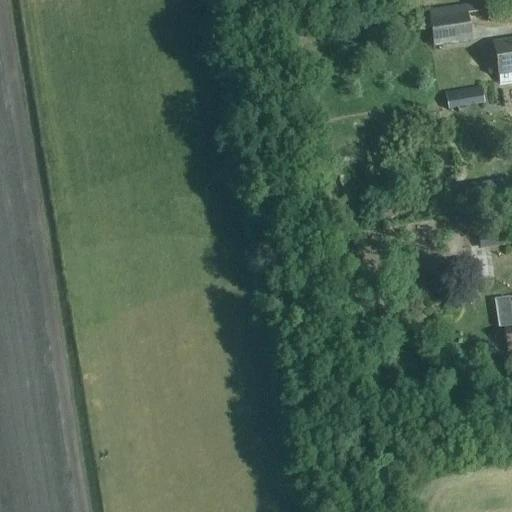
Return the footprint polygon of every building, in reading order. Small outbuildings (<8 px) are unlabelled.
[(471,42),(467,16),(428,24),(433,49),(471,42)] [(511,42),(494,46),(495,52),(487,53),(490,75),(498,74),(500,85),(511,83),(511,42)] [(464,92),(446,95),(448,111),(466,108),(464,92)] [(480,251),(511,246),(508,230),(478,234),(480,251)] [(511,299),(495,303),(500,330),(502,330),(504,329),(511,328),(511,299)]
